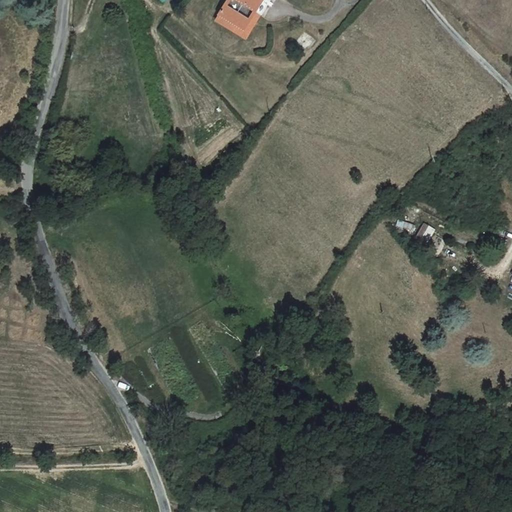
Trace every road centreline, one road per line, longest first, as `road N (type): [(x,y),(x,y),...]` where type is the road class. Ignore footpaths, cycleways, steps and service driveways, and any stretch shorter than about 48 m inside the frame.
road 1 (unclassified): [(165,511),(128,425),(73,341),(24,193),(62,0)]
road 2 (track): [(421,0),(511,94)]
